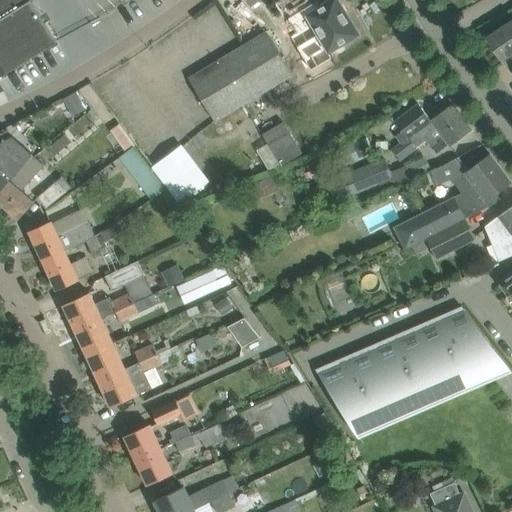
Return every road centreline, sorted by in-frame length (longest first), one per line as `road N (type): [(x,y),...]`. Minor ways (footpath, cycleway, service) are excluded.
road 1 (residential): [(111,511),(0,282)]
road 2 (residential): [(0,118),(187,0)]
